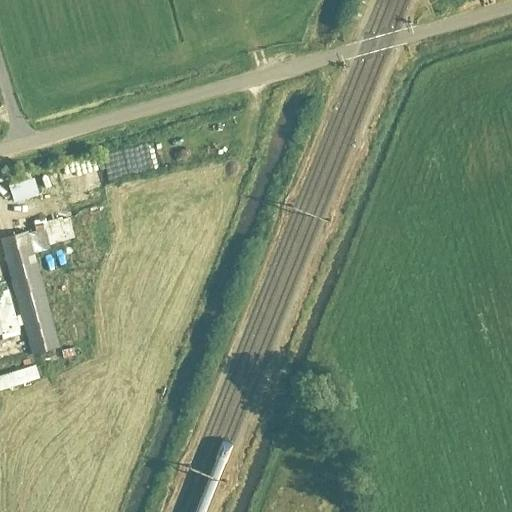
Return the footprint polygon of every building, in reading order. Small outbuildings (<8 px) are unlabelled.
[(27,183),(6,195),(15,209),(35,197),(27,183)] [(35,231),(0,240),(0,245),(30,356),(58,349),(40,284),(56,279),(43,231),(41,225),(34,226),(35,231)] [(91,258),(106,259),(106,245),(91,245),(91,258)] [(18,334),(6,293),(0,294),(0,338),(0,339),(18,334)] [(62,359),(73,356),(71,349),(60,352),(62,359)] [(38,362),(0,373),(0,398),(4,412),(22,406),(17,391),(44,383),(38,362)]
